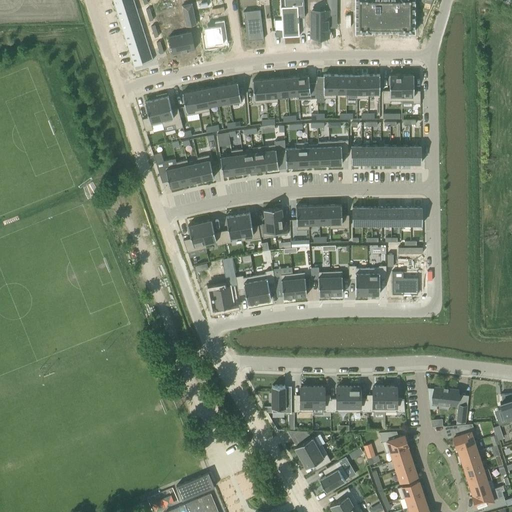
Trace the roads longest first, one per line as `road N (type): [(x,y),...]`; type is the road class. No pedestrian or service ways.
road 1 (residential): [(204,336),(281,316),(428,310),(436,298),(433,188)]
road 2 (residential): [(161,215),(273,193),(433,188)]
road 3 (residential): [(418,360),(220,361)]
road 4 (residential): [(240,63),(431,56)]
road 5 (unclassified): [(248,511),(188,375),(195,358),(214,351)]
road 6 (residential): [(297,499),(220,361)]
road 7 (residential): [(161,215),(117,88)]
road 8 (residential): [(433,188),(431,56)]
road 9 (residential): [(204,336),(161,215)]
road 10 (residential): [(117,88),(240,63)]
